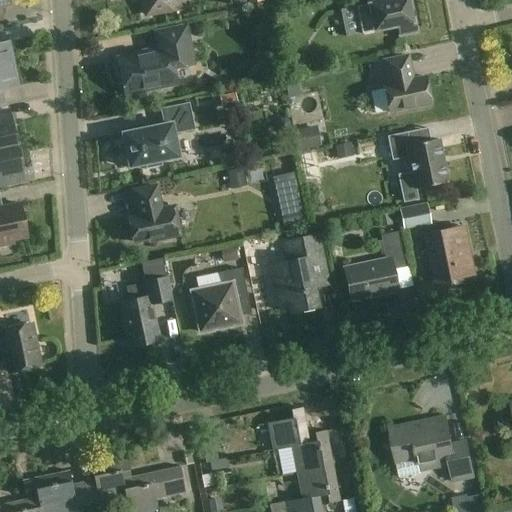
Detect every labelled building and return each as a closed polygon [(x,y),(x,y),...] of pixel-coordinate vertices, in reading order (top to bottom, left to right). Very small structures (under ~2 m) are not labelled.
[(172,10),(169,0),(143,0),(146,15),(172,10)] [(388,0),(385,1),(385,0),(356,0),(358,6),(356,7),(362,34),(398,27),(400,35),(416,31),(409,0),(388,0)] [(193,65),(186,27),(156,33),(159,50),(147,52),(146,54),(139,56),(138,55),(117,59),(118,64),(116,67),(118,75),(121,77),(124,94),(177,84),(174,69),(193,65)] [(0,67),(14,65),(9,42),(0,44),(0,67)] [(412,73),(408,56),(383,61),(388,84),(383,85),(389,113),(431,104),(425,77),(411,80),(409,74),(412,73)] [(0,90),(18,87),(14,65),(0,67),(0,90)] [(194,130),(188,104),(161,110),(164,125),(122,134),(129,168),(146,164),(147,169),(161,166),(160,161),(178,157),(174,134),(194,130)] [(0,149),(16,146),(9,111),(0,112),(0,149)] [(420,200),(417,189),(447,183),(438,140),(430,141),(428,129),(387,137),(392,160),(409,157),(411,171),(397,174),(403,203),(420,200)] [(16,146),(0,149),(0,186),(23,181),(16,146)] [(248,168),(232,171),(236,190),(252,187),(248,168)] [(161,210),(156,186),(133,191),(136,208),(138,207),(140,214),(128,217),(133,242),(149,239),(150,242),(180,236),(177,218),(173,219),(171,208),(161,210)] [(0,207),(0,247),(14,245),(13,241),(27,238),(20,203),(0,207)] [(431,224),(427,204),(399,210),(403,230),(431,224)] [(474,275),(464,227),(424,235),(435,287),(451,284),(450,280),(474,275)] [(405,267),(397,232),(380,235),(386,260),(344,269),(351,301),(397,291),(393,270),(405,267)] [(324,264),(318,235),(284,242),(288,262),(270,265),(278,304),(289,302),(291,313),(303,311),(303,313),(313,311),(313,309),(318,307),(310,267),(324,264)] [(247,298),(241,269),(219,273),(222,285),(191,292),(200,332),(241,324),(236,301),(247,298)] [(170,300),(166,278),(145,282),(145,284),(127,287),(129,301),(120,303),(129,347),(159,341),(151,304),(170,300)] [(1,331),(0,328),(0,343),(3,343),(9,373),(40,366),(32,325),(1,331)] [(268,424),(273,451),(291,447),(310,443),(303,408),(291,410),(293,419),(268,424)] [(452,444),(446,417),(389,429),(400,478),(420,473),(420,472),(449,465),(453,482),(474,478),(467,441),(452,444)] [(291,447),(296,473),(333,466),(327,431),(315,433),(316,442),(310,443),(291,447)] [(83,482),(88,505),(125,497),(121,472),(130,471),(127,458),(91,466),(94,480),(83,482)] [(340,501),(333,466),(296,473),(301,499),(270,505),(271,511),(323,511),(320,496),(327,495),(328,504),(340,501)] [(131,477),(130,471),(121,472),(125,497),(128,511),(147,511),(157,510),(155,500),(186,493),(180,467),(131,477)] [(77,508),(88,505),(83,482),(72,484),(69,471),(22,481),(25,492),(36,490),(37,497),(40,511),(74,511),(78,511),(77,508)] [(40,511),(37,497),(0,504),(0,511),(40,511)] [(360,511),(359,500),(347,502),(348,511),(360,511)]
